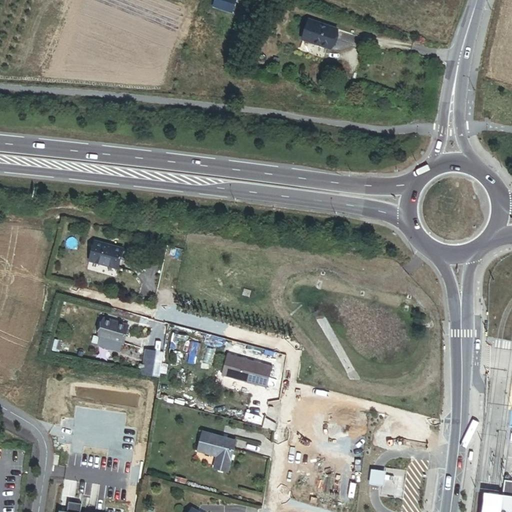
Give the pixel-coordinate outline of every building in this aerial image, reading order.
[(229,15),(233,0),(212,0),(210,9),(229,15)] [(299,41),(327,50),(334,30),(305,21),(299,41)] [(117,267),(122,248),(93,240),(88,259),(117,267)] [(131,262),(134,252),(127,250),(124,260),(131,262)] [(123,343),(128,325),(104,318),(99,336),(101,337),(99,345),(119,351),(121,343),(123,343)] [(196,358),(200,346),(189,343),(186,355),(196,358)] [(155,371),(157,356),(141,353),(139,369),(155,371)] [(264,389),(270,369),(227,357),(221,377),(264,389)] [(183,418),(185,409),(161,402),(159,411),(183,418)] [(273,434),(274,427),(264,421),(261,430),(273,434)] [(228,471),(236,441),(203,432),(198,451),(218,456),(214,468),(228,471)] [(384,471),(374,469),(371,483),(383,485),(382,495),(403,499),(408,470),(385,467),(384,471)] [(185,485),(186,480),(150,469),(148,474),(185,485)] [(506,492),(503,511),(511,511),(511,479),(507,479),(506,492)] [(495,491),(486,490),(483,511),(503,511),(506,492),(495,491)]
